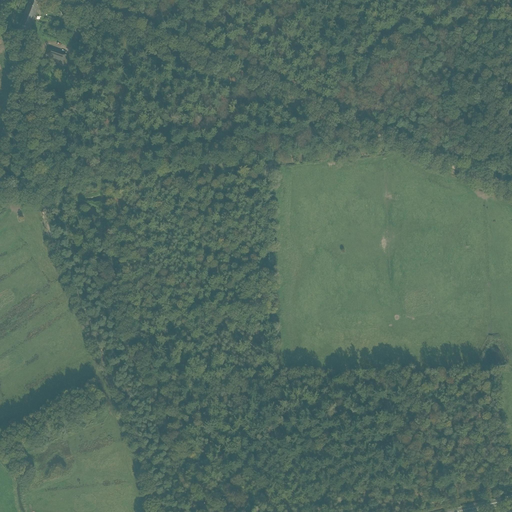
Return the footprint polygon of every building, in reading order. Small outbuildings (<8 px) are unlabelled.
[(30,0),(26,12),(35,16),(38,10),(42,1),(39,0),(30,0)] [(45,11),(58,16),(61,9),(48,4),(45,11)] [(0,17),(7,20),(9,15),(0,10),(0,17)] [(30,29),(35,16),(26,12),(18,30),(22,32),(24,27),(30,29)] [(64,62),(66,54),(48,48),(45,56),(64,62)]
